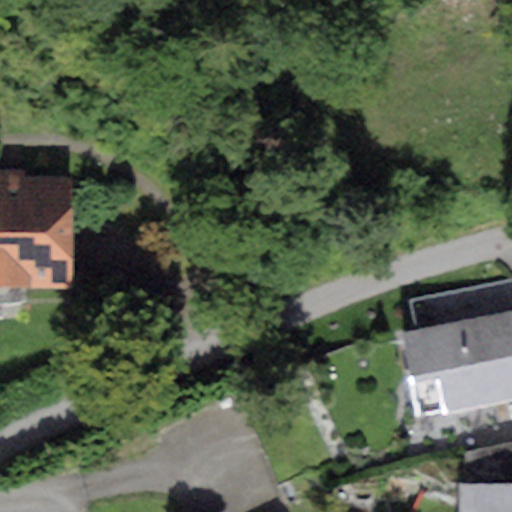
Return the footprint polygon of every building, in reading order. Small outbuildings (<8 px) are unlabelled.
[(0,287),(73,288),(73,179),(24,179),(24,169),(0,169),(0,287)] [(511,309),(399,329),(410,386),(438,381),(444,415),(511,402),(511,309)] [(290,380),(242,401),(278,482),(326,461),(290,380)] [(511,443),(465,454),(465,484),(511,484),(511,443)] [(511,511),(511,484),(465,484),(459,484),(458,511),(511,511)]
